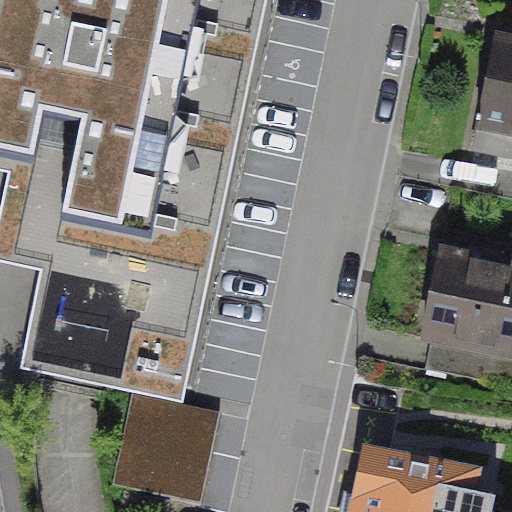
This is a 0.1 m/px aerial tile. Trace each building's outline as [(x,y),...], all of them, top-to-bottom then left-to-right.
[(136,395),(176,404),(262,0),(0,0),(0,173),(10,176),(0,216),(0,262),(41,271),(24,370),(82,383),(136,395)] [(511,55),(491,51),(472,142),(511,150),(511,55)] [(511,250),(441,236),(422,333),(511,350),(511,250)] [(176,404),(136,395),(116,486),(202,505),(222,414),(176,404)] [(216,445),(214,501),(240,502),(242,446),(216,445)] [(483,469),(368,445),(366,455),(354,511),(493,511),(496,499),(478,496),(483,469)]
